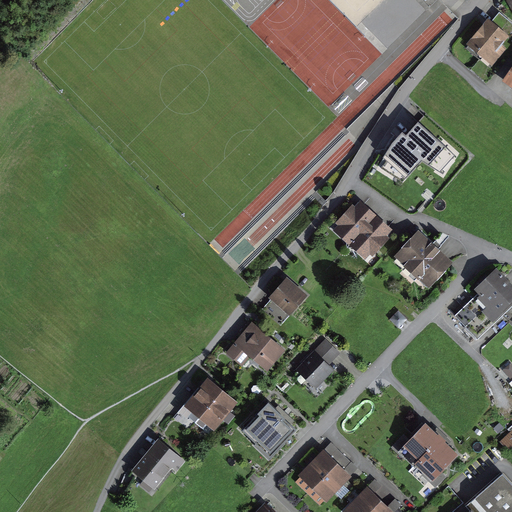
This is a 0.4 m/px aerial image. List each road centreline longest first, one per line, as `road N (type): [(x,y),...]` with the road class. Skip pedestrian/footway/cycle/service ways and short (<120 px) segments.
road 1 (residential): [(353,179),(143,429),(98,511)]
road 2 (residential): [(490,250),(254,495)]
road 3 (residential): [(481,0),(383,122),(353,179)]
